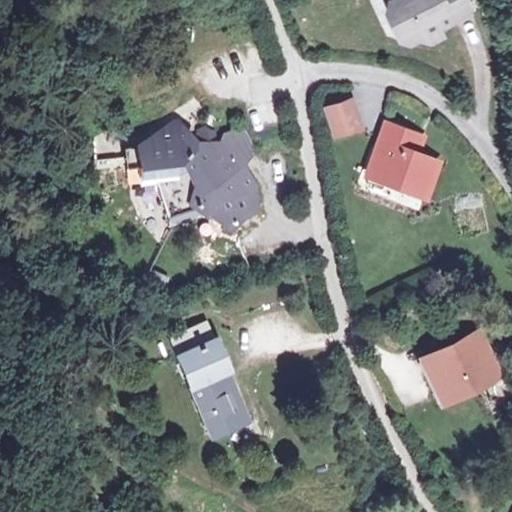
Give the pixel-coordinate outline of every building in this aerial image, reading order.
[(399,0),(395,5),(395,12),(406,38),(416,41),(458,24),(456,18),(474,10),(469,0),(399,0)] [(355,101),(331,106),(337,133),(361,127),(355,101)] [(200,142),(182,121),(141,152),(142,154),(144,172),(147,196),(163,195),(175,220),(211,211),(238,229),(241,224),(251,214),(263,206),(257,191),(263,187),(249,167),(234,180),(229,176),(232,162),(254,149),(244,130),(230,133),(218,157),(198,146),(200,142)] [(419,138),(388,127),(369,175),(427,199),(440,166),(421,158),(413,155),(419,140),(419,138)] [(427,143),(419,140),(413,155),(421,158),(427,143)] [(144,172),(142,154),(130,156),(133,173),(144,172)] [(480,334),(426,359),(443,398),(498,372),(480,334)] [(219,336),(179,353),(217,441),(256,425),(219,336)]
